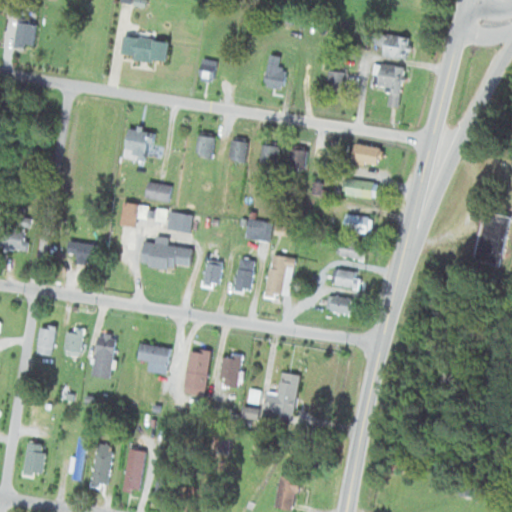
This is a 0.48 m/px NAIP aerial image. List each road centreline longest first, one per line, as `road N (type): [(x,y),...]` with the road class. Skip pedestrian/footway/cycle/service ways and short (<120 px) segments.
road 1 (primary): [(347,511),(467,0)]
road 2 (residential): [(0,72),(432,141)]
road 3 (residential): [(1,511),(70,84)]
road 4 (residential): [(383,341),(0,284)]
road 5 (secondary): [(402,265),(511,46)]
